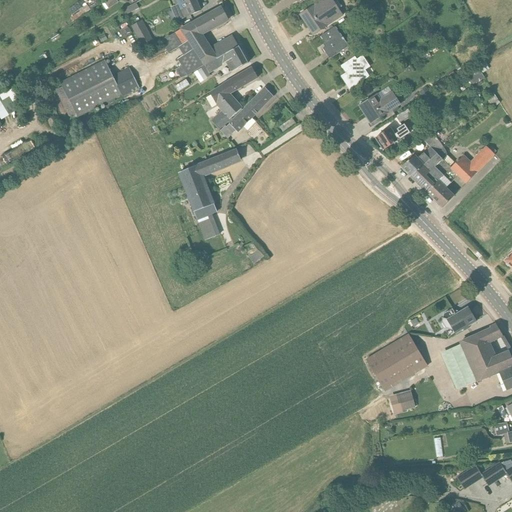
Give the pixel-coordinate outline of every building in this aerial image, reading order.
[(108,0),(104,3),(108,9),(118,3),(116,0),(108,0)] [(195,0),(172,0),(175,6),(170,8),(177,22),(200,11),(195,0)] [(314,32),(326,24),(328,26),(342,17),(331,0),(323,0),(314,6),(316,8),(301,18),(302,18),(304,17),(314,32)] [(86,2),(71,5),(74,19),(89,15),(86,2)] [(136,3),(122,10),(125,16),(139,9),(136,3)] [(201,36),(228,20),(222,8),(161,40),(168,54),(178,48),(183,56),(177,59),(182,68),(178,71),(181,75),(238,47),(233,37),(210,49),(201,36)] [(142,46),(152,40),(141,20),(131,26),(142,46)] [(329,59),(348,47),(335,27),(320,37),(327,46),(323,49),(329,59)] [(50,38),(52,41),(59,36),(58,33),(50,38)] [(381,47),(388,41),(386,38),(378,43),(381,47)] [(248,63),(238,47),(205,65),(209,74),(226,64),(231,73),(237,69),(248,63)] [(349,90),(368,77),(355,57),(341,66),(347,76),(344,78),(351,88),(349,89),(349,90)] [(67,96),(110,71),(105,61),(60,83),(67,96)] [(483,78),(484,78),(476,67),(473,69),(471,71),(467,73),(474,84),(481,80),(480,80),(483,78)] [(229,95),(257,78),(252,68),(210,93),(216,105),(222,111),(211,121),(219,130),(232,119),(231,118),(241,109),(229,95)] [(67,96),(78,118),(122,96),(123,98),(139,89),(129,69),(113,76),(110,71),(67,96)] [(194,73),(198,79),(205,75),(201,69),(194,73)] [(453,90),(449,85),(442,89),(446,95),(453,90)] [(391,86),(380,90),(382,94),(392,90),(391,86)] [(244,109),(251,116),(272,96),(265,88),(244,109)] [(419,92),(423,98),(430,94),(426,88),(419,92)] [(371,124),(399,105),(392,93),(380,101),(377,95),(359,106),(371,124)] [(500,104),(493,94),(485,99),(493,109),(500,104)] [(0,104),(0,120),(18,110),(11,98),(0,104)] [(236,131),(251,116),(244,109),(229,124),(227,123),(220,131),(222,133),(216,136),(217,139),(224,135),(228,139),(236,131)] [(400,123),(412,115),(408,109),(395,117),(400,123)] [(283,132),(287,129),(295,123),(292,118),(279,127),(283,132)] [(383,151),(416,129),(411,120),(393,132),(390,128),(375,138),(383,151)] [(410,176),(444,149),(434,133),(423,140),(430,148),(417,159),(415,156),(400,167),(402,168),(403,170),(404,172),(406,173),(410,176)] [(236,148),(196,164),(201,176),(241,160),(236,148)] [(451,168),(444,161),(445,160),(446,158),(447,155),(446,153),(446,151),(444,149),(410,176),(426,193),(450,169),(451,168)] [(450,169),(457,176),(466,185),(476,174),(460,159),(451,168),(450,169)] [(212,215),(216,213),(201,176),(196,164),(179,172),(183,183),(205,241),(220,235),(212,215)] [(446,188),(457,176),(450,169),(426,193),(442,208),(454,196),(446,188)] [(258,250),(249,258),(255,264),(264,257),(258,250)] [(468,327),(476,322),(468,308),(456,315),(452,309),(444,314),(443,318),(441,318),(441,319),(447,320),(455,334),(463,329),(464,331),(469,328),(468,327)] [(499,373),(511,368),(511,358),(510,354),(511,352),(511,351),(496,325),(491,327),(492,331),(459,343),(460,347),(441,355),(456,390),(476,382),(476,383),(499,373)] [(385,392),(428,367),(409,335),(366,360),(385,392)] [(511,368),(499,373),(506,392),(511,389),(511,368)] [(404,413),(404,409),(416,407),(414,390),(392,393),(395,414),(404,413)] [(504,434),(507,433),(509,432),(506,423),(494,424),(495,431),(496,436),(504,434)] [(435,438),(438,457),(445,456),(441,437),(435,438)] [(511,462),(511,460),(500,463),(505,471),(511,466),(511,462)] [(490,468),(497,481),(507,476),(504,471),(505,471),(500,463),(499,462),(490,468)] [(471,469),(478,482),(483,479),(480,474),(481,474),(476,466),(471,469)] [(483,479),(488,487),(497,481),(490,468),(480,474),(483,479)] [(466,472),(473,485),(478,482),(471,469),(466,472)] [(461,475),(469,488),(473,485),(466,472),(461,475)] [(456,478),(464,491),(469,488),(461,475),(456,478)]
